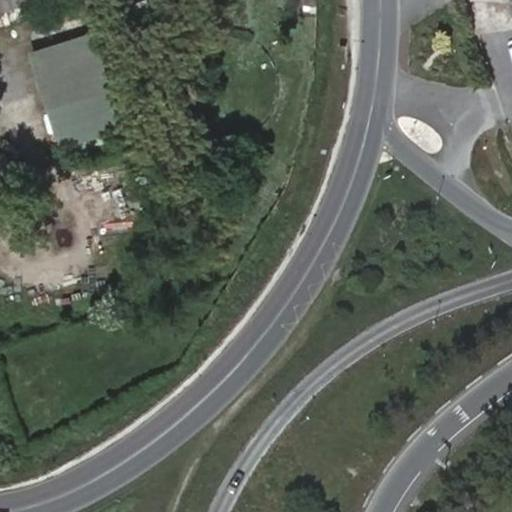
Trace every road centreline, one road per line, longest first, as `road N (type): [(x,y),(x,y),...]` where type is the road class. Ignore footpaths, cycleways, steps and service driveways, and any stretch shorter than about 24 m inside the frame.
road 1 (tertiary): [(373,101),(346,196),(253,347),(199,407),(139,451),(81,488),(5,511)]
road 2 (motorway): [(511,279),(382,331),(321,377),(277,419),(220,511)]
road 3 (unknown): [(0,45),(15,60),(73,206),(72,236),(53,257),(0,246)]
road 4 (motorway): [(511,231),(389,135),(373,101)]
road 5 (motorway): [(381,511),(443,427),(511,377)]
road 6 (unknown): [(389,135),(511,94)]
